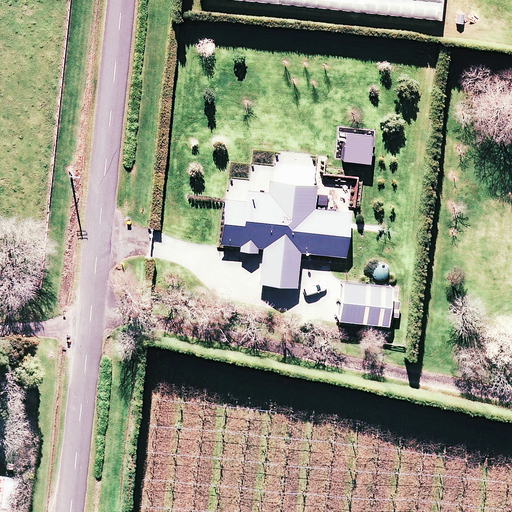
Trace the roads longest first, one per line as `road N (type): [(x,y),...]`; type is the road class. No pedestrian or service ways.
road 1 (unclassified): [(68,511),(118,0)]
road 2 (track): [(511,403),(87,312)]
